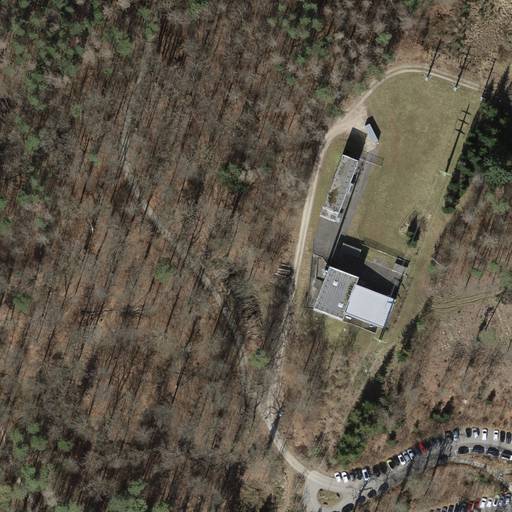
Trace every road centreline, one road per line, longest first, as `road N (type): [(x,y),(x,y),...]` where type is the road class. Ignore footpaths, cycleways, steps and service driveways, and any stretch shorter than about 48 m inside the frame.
road 1 (track): [(320,480),(278,440),(274,421),(325,140),(341,111),(381,74),(404,65),(511,100)]
road 2 (track): [(274,421),(254,402),(232,319),(127,174),(124,142),(167,0)]
road 3 (track): [(511,125),(457,195),(416,322)]
